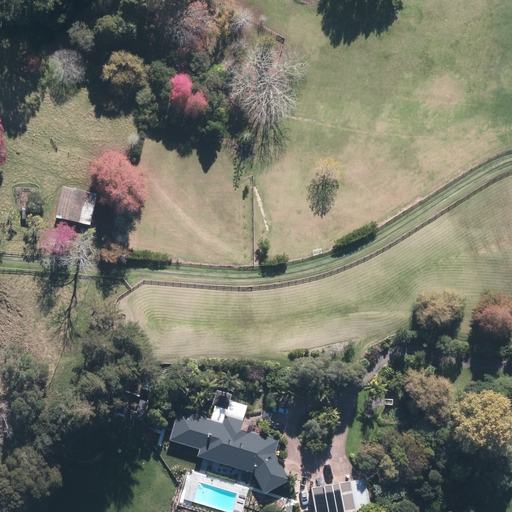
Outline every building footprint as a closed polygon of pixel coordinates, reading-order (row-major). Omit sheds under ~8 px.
[(57,218),(91,226),(99,194),(64,186),(57,218)] [(34,211),(25,210),(24,221),(34,222),(34,211)] [(213,392),(205,390),(203,397),(210,400),(213,392)] [(219,421),(174,408),(165,437),(195,446),(193,454),(248,471),(260,491),(285,477),(271,452),(276,437),(246,428),(245,431),(237,428),(240,418),(222,413),(219,421)] [(361,476),(306,486),(310,511),(351,511),(351,508),(366,506),(361,476)]
